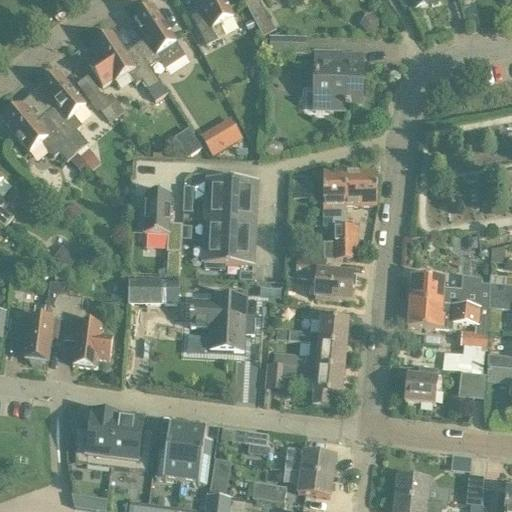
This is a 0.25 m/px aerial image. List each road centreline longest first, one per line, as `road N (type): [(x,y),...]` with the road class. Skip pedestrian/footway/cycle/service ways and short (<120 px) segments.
road 1 (residential): [(373,436),(61,395)]
road 2 (residential): [(373,436),(401,138)]
road 3 (residential): [(401,138),(267,176)]
road 4 (residential): [(511,449),(373,436)]
road 5 (residential): [(0,84),(108,0)]
